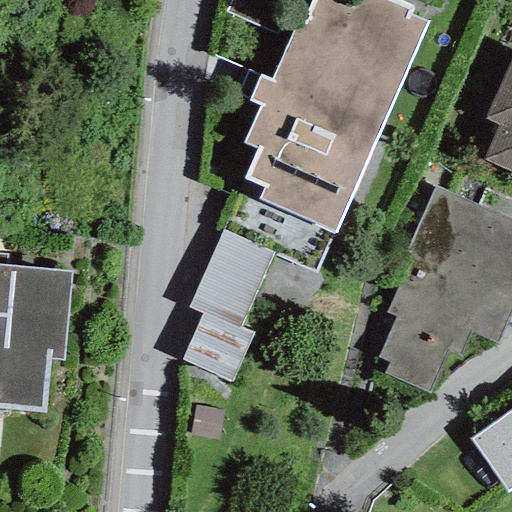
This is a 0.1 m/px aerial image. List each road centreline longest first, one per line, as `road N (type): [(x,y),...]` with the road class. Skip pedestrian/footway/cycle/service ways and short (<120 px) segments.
road 1 (residential): [(169,0),(143,156),(104,511)]
road 2 (residential): [(511,361),(308,511)]
